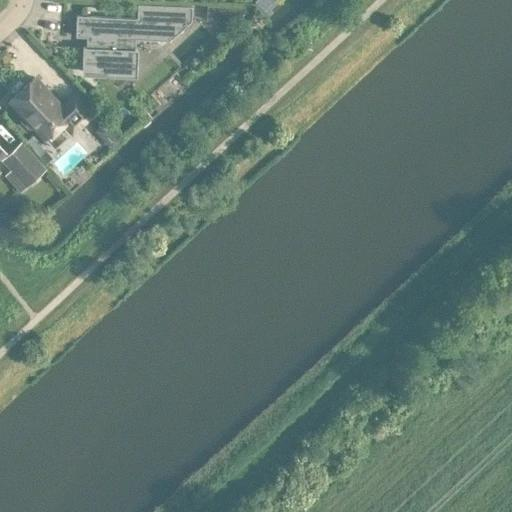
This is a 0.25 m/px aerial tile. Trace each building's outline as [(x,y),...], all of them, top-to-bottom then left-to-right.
[(222,7),(222,16),(240,17),(240,14),(250,14),(250,7),(222,7)] [(76,16),(75,37),(86,37),(86,48),(83,48),(82,64),(85,64),(84,72),(92,73),(92,76),(109,76),(109,73),(133,74),(133,66),(136,66),(137,50),(134,50),(134,39),(169,41),(191,21),(76,16)] [(74,97),(62,108),(34,78),(9,101),(22,115),(20,117),(19,121),(27,129),(31,129),(33,127),(44,139),(62,123),(71,133),(91,116),(74,97)] [(104,122),(94,131),(103,140),(112,131),(104,122)] [(3,159),(26,185),(43,170),(20,145),(3,159)]
